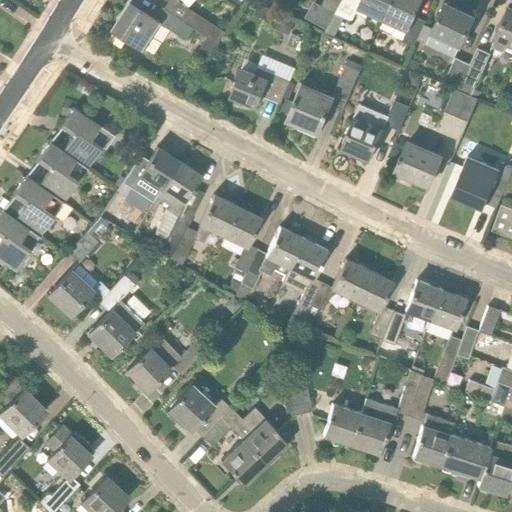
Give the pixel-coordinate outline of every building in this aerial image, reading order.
[(326,31),(335,13),(342,0),(324,0),(321,6),(328,10),(319,28),(326,31)] [(342,0),(335,13),(351,22),(358,8),(382,18),(390,0),(342,0)] [(415,16),(422,0),(390,0),(382,18),(407,30),(402,40),(414,46),(417,39),(424,25),(423,24),(424,20),(415,16)] [(145,50),(161,24),(156,20),(130,3),(113,30),(144,51),(145,50)] [(458,90),(470,64),(454,57),(459,46),(458,46),(473,17),(445,4),(433,29),(424,25),(417,39),(450,54),(444,66),(450,69),(443,83),(455,88),(458,90)] [(511,8),(508,7),(490,47),(503,53),(507,45),(511,47),(511,8)] [(193,28),(218,44),(225,32),(191,9),(183,21),(193,28)] [(292,23),(277,17),(272,28),(288,35),(292,23)] [(185,40),(193,28),(183,21),(175,34),(185,40)] [(206,59),(215,44),(205,38),(196,53),(206,59)] [(477,48),(470,64),(458,90),(471,96),(490,54),(477,48)] [(419,65),(410,60),(407,67),(415,72),(419,65)] [(346,66),(333,96),(301,83),(293,102),(294,102),(286,121),(318,134),(329,106),(342,112),(359,72),(346,66)] [(260,96),(280,104),(290,81),(258,67),(255,75),(242,70),(230,97),(256,108),(260,96)] [(420,76),(409,71),(405,82),(416,87),(420,76)] [(455,88),(444,111),(468,121),(478,99),(471,96),(458,90),(455,88)] [(352,118),(340,148),(369,161),(371,156),(386,163),(409,107),(394,101),(388,117),(359,105),(353,119),(352,118)] [(77,160),(77,161),(88,169),(112,134),(73,107),(58,128),(59,129),(61,127),(73,135),(62,150),(77,160)] [(68,174),(77,161),(77,160),(62,150),(49,141),(34,163),(35,163),(36,161),(49,170),(38,185),(53,195),(64,203),(79,182),(68,174)] [(395,172),(428,186),(442,157),(406,141),(398,160),(400,161),(395,172)] [(179,161),(157,147),(140,175),(161,189),(179,161)] [(184,204),(201,176),(179,161),(161,189),(184,204)] [(495,208),(496,208),(502,193),(511,169),(511,167),(502,163),(494,182),(462,168),(450,196),(451,197),(452,196),(482,209),(481,209),(483,210),(488,197),(498,201),(495,208)] [(64,203),(53,195),(38,185),(25,176),(11,197),(12,197),(13,195),(26,204),(15,219),(29,229),(40,237),(64,203)] [(213,195),(198,226),(222,237),(237,206),(213,195)] [(511,208),(501,205),(491,231),(511,238),(511,208)] [(222,237),(245,248),(235,268),(244,273),(246,273),(257,249),(248,245),(261,218),(237,206),(222,237)] [(29,229),(15,219),(2,210),(0,212),(0,236),(2,238),(0,240),(0,260),(15,271),(31,250),(20,242),(29,229)] [(159,254),(170,260),(187,227),(192,217),(181,211),(179,216),(159,254)] [(94,238),(108,222),(99,216),(86,231),(94,238)] [(131,235),(136,228),(127,222),(123,230),(131,235)] [(303,238),(279,227),(266,254),(257,249),(246,273),(244,273),(239,283),(252,289),(261,272),(270,276),(274,269),(285,275),(303,238)] [(147,240),(143,238),(136,228),(132,236),(144,245),(147,240)] [(195,238),(197,233),(196,232),(186,228),(170,260),(181,265),(195,238)] [(68,252),(80,262),(98,242),(94,238),(86,231),(68,252)] [(285,275),(281,283),(303,294),(297,305),(309,311),(312,304),(312,305),(322,283),(313,279),(327,250),(303,238),(285,275)] [(322,283),(312,305),(323,310),(332,290),(354,300),(369,271),(345,259),(332,288),(322,283)] [(47,295),(70,316),(93,292),(71,271),(47,295)] [(393,311),(381,306),(393,282),(369,271),(354,300),(378,311),(370,334),(381,338),(382,339),(393,311)] [(124,274),(102,298),(110,306),(112,304),(114,307),(88,333),(111,356),(145,324),(120,300),(134,284),(124,274)] [(405,310),(430,320),(441,289),(416,280),(405,310)] [(466,299),(441,289),(430,320),(454,329),(466,299)] [(240,306),(232,299),(225,306),(232,313),(240,306)] [(490,336),(499,311),(487,306),(478,331),(478,332),(490,336)] [(316,309),(311,307),(308,313),(313,316),(316,309)] [(404,315),(393,311),(382,339),(381,338),(375,355),(387,360),(404,315)] [(468,359),(478,332),(478,331),(466,326),(461,340),(462,340),(456,354),(468,359)] [(445,384),(456,354),(462,340),(461,340),(449,336),(433,379),(445,384)] [(161,338),(126,371),(146,392),(170,369),(169,368),(172,365),(181,374),(203,351),(195,343),(180,357),(161,338)] [(511,371),(502,367),(493,389),(469,380),(464,392),(503,406),(503,408),(511,411),(511,371)] [(291,370),(290,370),(299,413),(311,411),(303,368),(291,371),(291,370)] [(278,372),(287,416),(299,413),(290,370),(278,372)] [(433,379),(421,376),(416,391),(408,415),(420,419),(422,413),(433,379)] [(26,389),(15,377),(0,391),(0,399),(8,408),(0,415),(22,436),(45,411),(24,391),(26,389)] [(220,417),(229,408),(220,399),(213,406),(192,385),(167,410),(190,432),(194,428),(202,437),(202,436),(220,417)] [(408,415),(416,391),(404,387),(397,411),(408,415)] [(380,453),(379,453),(383,440),(384,440),(390,423),(389,423),(394,409),(365,399),(361,414),(350,445),(379,455),(380,453)] [(322,436),(350,445),(361,414),(332,404),(326,420),(328,420),(322,436)] [(230,428),(243,440),(265,464),(291,440),(287,421),(276,431),(254,407),(241,420),(229,408),(220,417),(230,428)] [(499,420),(503,421),(511,424),(511,411),(503,408),(499,420)] [(454,423),(427,414),(425,420),(423,426),(420,425),(415,441),(417,442),(412,457),(443,467),(453,436),(451,435),(454,423)] [(220,417),(202,436),(213,447),(230,428),(220,417)] [(67,478),(61,485),(51,495),(48,493),(39,502),(49,511),(53,511),(77,486),(69,478),(90,455),(70,437),(72,434),(62,426),(45,444),(54,453),(48,459),(59,470),(67,478)] [(453,436),(443,467),(479,479),(489,447),(453,436)] [(0,457),(0,474),(3,477),(29,447),(18,437),(0,457)] [(233,473),(238,477),(243,484),(244,485),(265,464),(243,440),(221,461),(233,474),(233,473)] [(511,480),(511,476),(511,446),(492,440),(489,447),(479,479),(477,486),(506,495),(506,494),(505,494),(507,491),(510,480),(511,480)] [(118,511),(116,510),(127,498),(126,497),(125,498),(116,490),(118,489),(105,477),(82,502),(92,511),(118,511)]
